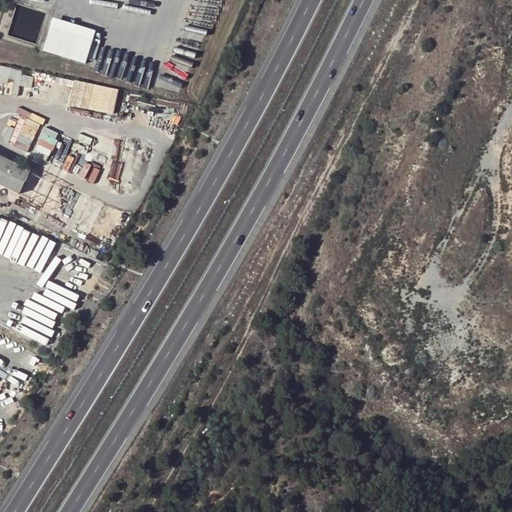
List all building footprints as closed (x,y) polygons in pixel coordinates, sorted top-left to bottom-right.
[(97,30),(53,16),(42,51),(85,65),(97,30)] [(21,73),(0,68),(0,84),(6,86),(7,81),(13,83),(10,98),(16,99),(18,88),(30,90),(32,80),(20,77),(21,73)] [(71,84),(53,80),(52,87),(70,90),(71,84)] [(116,93),(73,84),(67,108),(112,116),(116,93)] [(22,115),(10,143),(32,152),(44,125),(22,115)] [(46,132),(35,156),(50,162),(60,138),(46,132)] [(0,158),(29,172),(29,171),(0,158)] [(0,186),(18,195),(29,172),(0,158),(0,186)] [(0,187),(18,195),(0,186),(0,187)]
